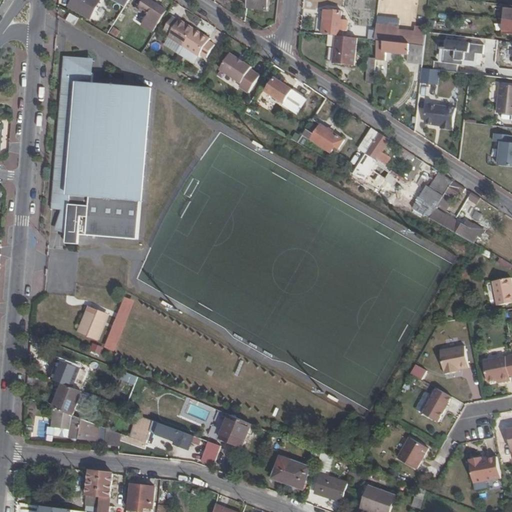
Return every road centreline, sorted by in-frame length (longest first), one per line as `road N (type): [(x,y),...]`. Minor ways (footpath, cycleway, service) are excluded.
road 1 (residential): [(2,452),(176,470),(289,511)]
road 2 (residential): [(2,452),(24,177)]
road 3 (residential): [(511,203),(284,59)]
road 4 (residential): [(24,177),(36,35)]
